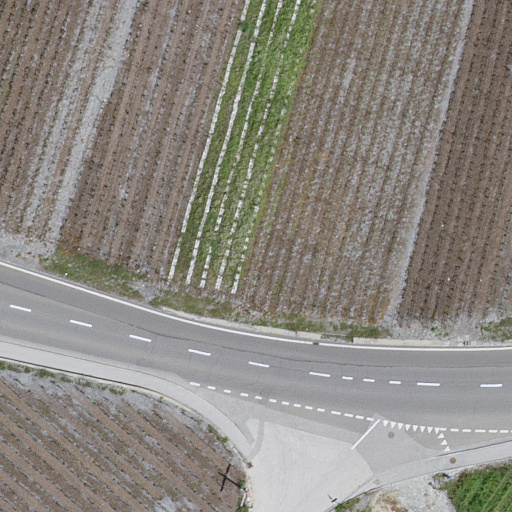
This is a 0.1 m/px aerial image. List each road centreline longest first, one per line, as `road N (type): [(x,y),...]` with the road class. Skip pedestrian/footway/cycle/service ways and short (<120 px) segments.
road 1 (secondary): [(0,303),(279,367),(393,381)]
road 2 (residential): [(393,381),(369,430),(290,511)]
